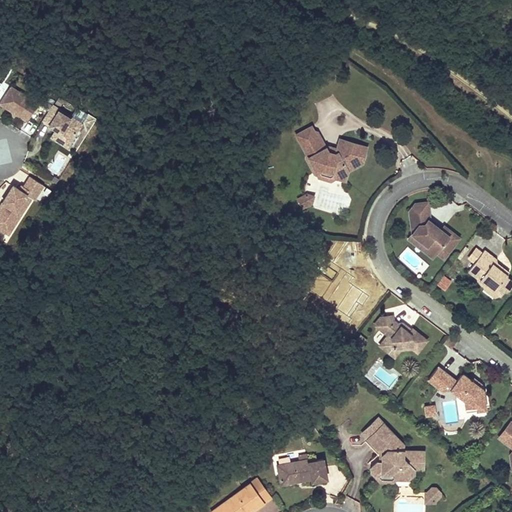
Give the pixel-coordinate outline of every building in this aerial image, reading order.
[(38,104),(10,87),(0,102),(0,104),(12,111),(16,111),(17,115),(27,121),(38,104)] [(80,126),(82,123),(52,104),(41,121),(49,126),(50,124),(57,128),(56,130),(51,138),(66,147),(71,140),(80,126)] [(313,121),(297,129),(301,136),(317,128),(313,121)] [(86,130),(80,126),(71,140),(77,144),(86,130)] [(341,134),(338,143),(337,145),(338,147),(337,148),(329,146),(327,142),(319,127),(317,128),(301,136),(309,151),(307,153),(315,167),(317,167),(322,164),(333,167),(336,172),(346,175),(348,166),(363,158),(368,142),(341,134)] [(322,164),(317,167),(319,172),(331,175),(336,172),(333,167),(322,164)] [(0,228),(9,234),(31,198),(34,199),(43,185),(30,177),(24,187),(22,185),(19,189),(13,185),(1,205),(3,206),(1,209),(0,210),(0,228)] [(41,201),(50,189),(45,185),(36,197),(41,201)] [(307,189),(298,193),(303,202),(312,198),(314,191),(307,189)] [(434,226),(429,222),(430,220),(428,218),(429,217),(427,200),(414,202),(409,209),(411,232),(426,243),(422,248),(432,255),(435,250),(443,256),(458,236),(443,224),(440,228),(436,224),(434,226)] [(426,243),(411,232),(408,237),(422,248),(426,243)] [(482,251),(476,247),(468,256),(474,261),(480,253),(482,251)] [(511,278),(506,274),(502,271),(503,270),(493,261),(494,259),(496,257),(484,248),(482,251),(480,253),(474,261),(468,269),(479,278),(478,280),(486,285),(489,285),(497,291),(500,293),(503,289),(508,288),(511,283),(511,278)] [(494,259),(493,261),(503,270),(502,271),(506,274),(509,270),(494,259)] [(452,281),(444,275),(436,284),(445,290),(452,281)] [(497,291),(489,285),(486,285),(484,287),(494,295),(497,291)] [(386,330),(387,333),(379,344),(388,351),(392,345),(396,348),(400,348),(411,346),(417,351),(426,338),(411,326),(410,327),(408,330),(396,321),(393,322),(392,314),(379,315),(374,323),(380,327),(383,327),(386,330)] [(410,327),(401,321),(396,321),(408,330),(410,327)] [(400,348),(396,348),(392,345),(388,351),(394,355),(400,348)] [(450,374),(438,364),(427,378),(440,388),(450,374)] [(471,378),(462,371),(456,379),(449,388),(463,399),(464,406),(476,404),(475,402),(485,401),(483,387),(479,384),(477,383),(475,385),(471,382),(473,380),(471,378)] [(441,389),(449,388),(456,379),(450,374),(440,388),(441,389)] [(473,376),(471,378),(473,380),(471,382),(475,385),(477,383),(479,384),(481,382),(473,376)] [(486,408),(485,401),(475,402),(476,404),(464,406),(465,411),(486,408)] [(433,413),(431,403),(424,404),(425,414),(433,413)] [(360,431),(366,437),(381,422),(376,416),(360,431)] [(498,436),(511,447),(511,421),(510,420),(498,436)] [(421,467),(421,449),(401,448),(401,443),(381,422),(366,437),(379,451),(380,453),(380,460),(378,460),(375,460),(369,465),(369,471),(375,477),(381,472),(389,472),(394,477),(405,478),(412,472),(412,467),(421,467)] [(297,459),(275,463),(278,483),(309,478),(310,480),(324,478),(321,458),(306,461),(306,458),(304,458),(303,454),(296,455),(297,459)] [(381,472),(375,477),(378,480),(391,480),(394,477),(389,472),(381,472)] [(247,483),(224,500),(227,504),(220,509),(219,511),(241,511),(259,499),(247,483)] [(430,486),(425,490),(433,499),(439,494),(438,492),(434,486),(430,486)] [(433,499),(425,490),(423,491),(423,501),(433,501),(433,499)] [(259,499),(241,511),(247,511),(261,502),(259,499)] [(227,504),(224,500),(208,511),(219,511),(220,509),(227,504)]
